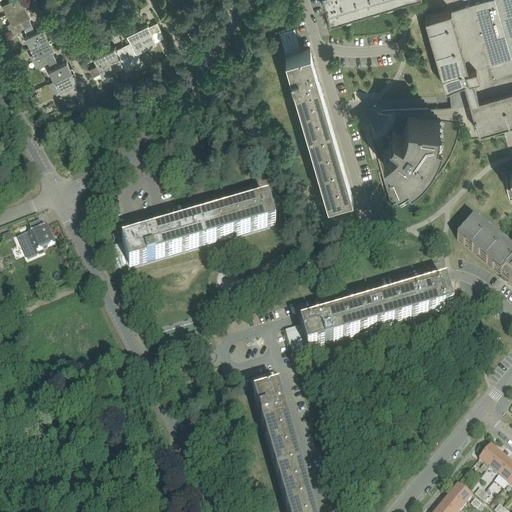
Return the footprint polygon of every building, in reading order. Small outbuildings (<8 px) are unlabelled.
[(0,0),(0,4),(3,3),(7,13),(26,4),(23,0),(0,0)] [(60,0),(65,8),(81,1),(80,0),(60,0)] [(326,0),(330,13),(374,0),(326,0)] [(511,53),(511,54),(495,0),(482,0),(472,3),(461,6),(444,11),(442,12),(429,15),(427,16),(425,16),(426,18),(429,28),(430,32),(432,41),(435,51),(439,64),(442,74),(446,87),(448,86),(448,88),(449,92),(449,93),(449,94),(450,94),(450,95),(450,96),(450,97),(450,98),(450,99),(451,100),(451,101),(451,102),(451,103),(451,104),(451,105),(451,106),(451,107),(451,108),(452,108),(461,108),(466,108),(466,109),(470,108),(472,108),(477,125),(479,131),(511,121),(511,53)] [(511,0),(495,0),(511,54),(511,53),(511,0)] [(26,4),(7,13),(12,22),(8,24),(12,33),(25,27),(32,24),(28,16),(31,14),(26,4)] [(148,23),(137,28),(146,46),(157,41),(153,33),(161,29),(157,22),(149,26),(148,23)] [(26,36),(31,47),(49,38),(44,27),(36,31),(32,24),(25,27),(29,35),(26,36)] [(123,45),(133,65),(141,61),(137,51),(146,46),(137,28),(127,33),(131,41),(123,45)] [(281,38),(286,54),(309,47),(305,31),(281,38)] [(43,63),(48,60),(55,57),(51,49),(54,48),(49,38),(31,47),(34,53),(30,54),(36,66),(43,63)] [(114,46),(104,52),(113,70),(123,65),(125,69),(133,65),(123,45),(116,49),(114,46)] [(7,57),(15,54),(12,48),(4,52),(7,57)] [(307,49),(311,48),(286,55),(328,200),(353,193),(349,194),(316,80),(319,79),(313,59),(310,60),(307,49)] [(103,75),(113,70),(104,52),(94,57),(98,65),(90,69),(93,76),(101,72),(103,75)] [(49,69),(54,80),(72,71),(67,61),(59,65),(55,57),(48,60),(49,63),(52,68),(49,69)] [(77,82),(72,71),(54,80),(59,90),(67,86),(71,94),(79,91),(75,83),(77,82)] [(19,76),(22,82),(28,79),(25,73),(19,76)] [(122,87),(119,81),(118,80),(113,83),(117,90),(122,87)] [(82,92),(76,95),(79,102),(86,99),(86,98),(82,92)] [(439,120),(408,116),(406,125),(402,133),(393,127),(392,128),(393,128),(390,133),(389,132),(389,133),(397,140),(394,143),(383,150),(397,179),(399,178),(404,175),(412,176),(412,175),(411,175),(409,172),(422,167),(430,157),(437,146),(432,144),(440,135),(441,136),(441,134),(436,132),(438,128),(439,120)] [(100,121),(105,131),(111,129),(105,118),(100,121)] [(99,134),(105,131),(100,121),(94,123),(99,134)] [(94,123),(89,126),(94,137),(99,134),(94,123)] [(89,126),(83,129),(89,139),(94,137),(89,126)] [(83,129),(78,131),(83,142),(89,139),(83,129)] [(78,131),(72,134),(78,145),(83,142),(78,131)] [(72,134),(67,137),(72,147),(78,145),(72,134)] [(123,244),(130,269),(276,226),(268,202),(269,205),(124,247),(123,244)] [(511,251),(474,220),(457,240),(511,286),(511,251)] [(48,225),(28,234),(36,252),(56,244),(48,225)] [(113,273),(129,269),(122,245),(106,250),(113,273)] [(453,309),(446,284),(447,288),(333,321),(332,318),(312,324),(313,326),(302,330),(301,326),(300,326),(308,351),(368,334),(453,309)] [(291,356),(306,351),(300,328),(284,332),(291,356)] [(249,380),(254,396),(277,389),(273,373),(249,380)] [(279,390),(254,397),(287,511),(310,511),(276,391),(279,390)] [(479,461),(489,469),(500,455),(491,447),(479,461)] [(500,455),(489,469),(499,477),(510,463),(500,455)] [(509,485),(511,480),(511,464),(510,463),(499,477),(509,485)] [(471,483),(465,478),(460,483),(467,488),(471,483)] [(472,498),(466,492),(458,486),(450,496),(464,507),(472,498)] [(475,495),(480,499),(485,494),(480,490),(475,495)] [(490,498),(485,494),(480,499),(485,503),(490,498)] [(450,496),(442,505),(449,511),(460,511),(464,507),(450,496)] [(471,505),(477,510),(479,511),(480,511),(484,508),(475,500),(471,505)]
